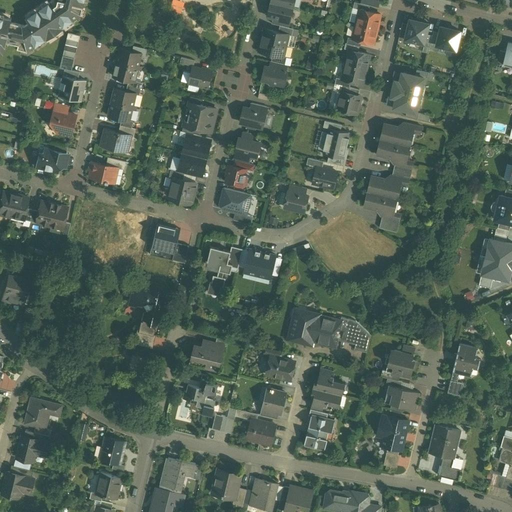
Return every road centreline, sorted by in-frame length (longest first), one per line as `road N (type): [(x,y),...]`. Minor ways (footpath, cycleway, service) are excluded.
road 1 (residential): [(202,221),(288,236),(339,204),(350,191),(405,0)]
road 2 (residential): [(261,0),(202,221)]
road 3 (residential): [(153,435),(187,291)]
road 4 (residential): [(34,365),(95,412),(153,435)]
road 5 (residential): [(70,189),(202,221)]
road 6 (residential): [(70,189),(101,58)]
road 7 (residential): [(280,463),(409,483)]
road 8 (residential): [(153,435),(280,463)]
road 9 (residential): [(409,483),(437,363)]
